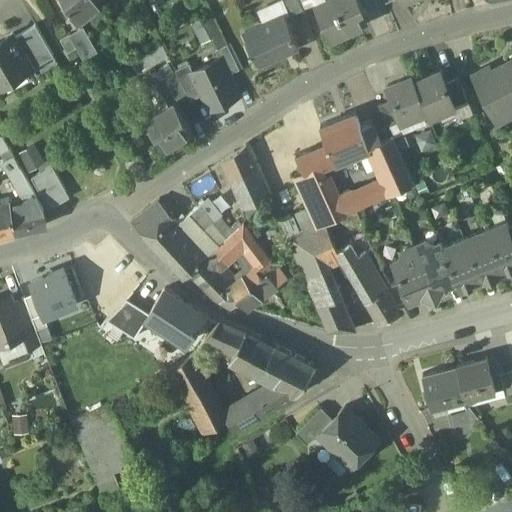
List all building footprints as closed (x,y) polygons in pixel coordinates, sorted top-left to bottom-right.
[(64,0),(77,19),(100,4),(97,0),(64,0)] [(283,0),(290,14),(304,8),(299,0),(283,0)] [(315,3),(314,0),(299,0),(304,8),(314,3),(315,3)] [(321,0),(315,3),(314,3),(330,37),(363,23),(358,11),(364,8),(360,0),(321,0)] [(285,14),(244,31),(258,62),(298,45),(285,14)] [(35,23),(15,35),(32,64),(31,65),(32,66),(53,54),(35,23)] [(81,26),(69,33),(77,46),(83,57),(95,51),(81,26)] [(13,31),(0,38),(0,82),(31,65),(32,64),(15,35),(13,31)] [(69,32),(60,37),(68,51),(77,46),(69,33),(69,32)] [(130,62),(138,76),(170,57),(161,43),(130,62)] [(239,67),(227,43),(215,48),(220,57),(221,57),(229,73),(239,67)] [(193,70),(192,71),(203,92),(210,107),(238,93),(229,73),(221,57),(220,57),(193,70)] [(511,60),(493,70),(490,65),(473,74),(493,111),(511,101),(511,60)] [(189,62),(175,68),(189,96),(190,98),(203,92),(192,71),(193,70),(189,62)] [(175,100),(177,103),(189,96),(175,68),(172,63),(151,77),(156,84),(162,81),(175,100)] [(440,69),(415,79),(426,108),(429,114),(454,103),(445,81),(440,69)] [(415,79),(412,74),(387,84),(392,96),(401,119),(426,108),(415,79)] [(458,75),(445,81),(454,103),(467,98),(458,75)] [(175,100),(162,81),(156,84),(152,87),(165,107),(175,100)] [(401,119),(392,96),(378,103),(388,124),(401,119)] [(165,107),(147,118),(153,127),(148,130),(153,137),(158,134),(164,145),(192,128),(177,103),(175,100),(165,107)] [(356,109),(320,123),(327,140),(334,158),(370,144),(361,121),(356,109)] [(372,117),(361,121),(370,144),(381,138),(372,117)] [(381,138),(370,144),(384,176),(390,189),(413,179),(392,132),(381,138)] [(327,140),(311,146),(319,164),(334,158),(327,140)] [(19,151),(30,170),(47,161),(36,142),(19,151)] [(246,142),(223,157),(232,177),(257,166),(246,142)] [(319,164),(311,146),(296,153),(304,169),(294,173),(300,184),(324,174),(319,164)] [(14,153),(1,161),(12,177),(23,171),(14,153)] [(32,176),(50,208),(70,197),(53,165),(32,176)] [(257,166),(232,177),(244,204),(268,193),(257,166)] [(35,192),(23,171),(12,177),(11,178),(23,199),(35,192)] [(324,174),(300,184),(317,221),(317,223),(324,219),(346,210),(340,196),(329,171),(324,174)] [(384,176),(340,196),(346,210),(390,189),(384,176)] [(35,192),(23,199),(10,204),(16,230),(45,224),(42,208),(43,207),(35,192)] [(158,199),(131,219),(147,235),(173,217),(175,216),(158,199)] [(0,204),(0,233),(16,230),(10,204),(10,202),(0,204)] [(219,216),(209,205),(205,209),(201,204),(189,213),(217,244),(225,237),(218,229),(225,223),(219,216)] [(227,221),(221,214),(219,216),(225,223),(227,221)] [(207,252),(173,217),(147,235),(184,273),(207,252)] [(335,245),(324,219),(317,223),(317,221),(310,225),(322,251),(335,245)] [(510,226),(508,220),(485,229),(502,270),(511,266),(511,233),(509,226),(510,226)] [(217,244),(190,269),(204,282),(221,264),(223,266),(245,247),(256,238),(243,221),(234,229),(225,237),(217,244)] [(225,223),(218,229),(225,237),(234,229),(227,221),(225,223)] [(310,225),(287,235),(303,272),(322,264),(325,262),(340,256),(336,249),(335,245),(322,251),(310,225)] [(502,270),(485,229),(464,238),(481,279),(502,270)] [(270,255),(256,238),(245,247),(260,261),(251,268),(257,278),(267,270),(272,266),(266,257),(270,255)] [(481,279),(464,238),(443,246),(443,247),(456,280),(459,288),(481,279)] [(441,241),(433,244),(425,240),(414,244),(433,289),(456,280),(443,247),(443,246),(441,241)] [(358,254),(349,241),(336,249),(340,256),(379,320),(400,307),(398,304),(388,288),(386,285),(364,250),(358,254)] [(433,289),(414,244),(404,248),(400,257),(393,260),(401,282),(409,299),(433,289)] [(333,280),(325,262),(322,264),(330,281),(333,280)] [(223,266),(221,264),(204,282),(217,294),(232,303),(239,296),(247,306),(248,307),(278,284),(267,270),(257,278),(251,268),(236,280),(223,266)] [(322,264),(303,272),(311,289),(330,281),(322,264)] [(284,280),(274,265),(272,266),(267,270),(278,284),(284,280)] [(64,269),(32,281),(36,292),(44,315),(77,303),(64,269)] [(330,281),(311,289),(317,305),(340,295),(333,280),(330,281)] [(401,282),(388,288),(398,304),(409,299),(401,282)] [(149,311),(146,317),(147,317),(186,342),(205,313),(164,287),(149,311)] [(44,315),(36,292),(25,296),(36,327),(47,323),(44,315)] [(36,327),(23,293),(12,298),(25,331),(36,327)] [(11,295),(0,299),(0,341),(25,331),(12,298),(11,295)] [(340,295),(317,305),(328,330),(355,329),(340,295)] [(107,318),(135,336),(147,317),(146,317),(149,311),(128,297),(122,304),(107,318)] [(275,344),(246,330),(219,318),(201,342),(259,373),(275,344)] [(316,365),(275,344),(259,373),(274,381),(297,393),(316,365)] [(223,411),(190,353),(168,368),(204,431),(227,418),(223,411)] [(487,357),(456,365),(464,398),(496,390),(495,385),(492,375),(487,357)] [(456,365),(423,374),(431,406),(464,398),(456,365)] [(499,373),(492,375),(495,385),(502,383),(499,373)] [(274,381),(238,402),(250,421),(297,393),(274,381)] [(109,399),(72,417),(106,496),(144,479),(109,399)] [(238,402),(223,411),(227,418),(228,417),(235,429),(250,421),(238,402)] [(357,417),(344,405),(332,418),(322,428),(336,443),(336,449),(337,450),(352,465),(365,451),(371,451),(374,447),(375,441),(378,438),(367,427),(366,423),(360,417),(357,417)] [(467,406),(446,411),(450,427),(478,420),(467,406)] [(321,407),(296,432),(308,444),(319,433),(318,432),(322,428),(332,418),(321,407)] [(322,428),(318,432),(319,433),(308,444),(326,461),(337,450),(336,449),(336,443),(322,428)]
